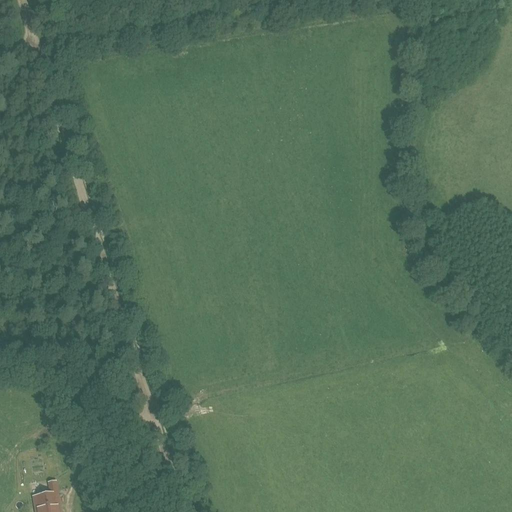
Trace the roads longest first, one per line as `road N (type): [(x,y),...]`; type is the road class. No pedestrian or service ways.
road 1 (unclassified): [(184,511),(35,48)]
road 2 (track): [(145,391),(65,497),(67,511)]
